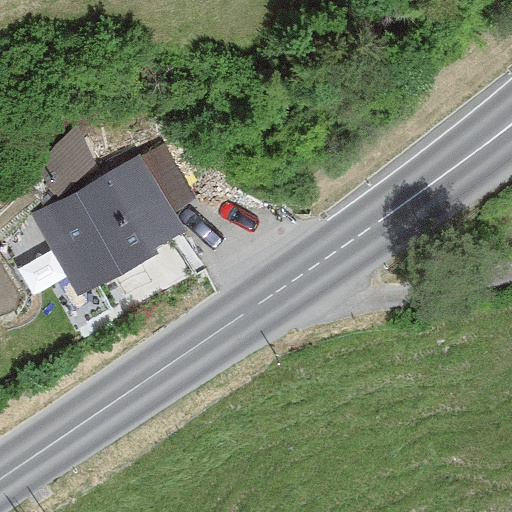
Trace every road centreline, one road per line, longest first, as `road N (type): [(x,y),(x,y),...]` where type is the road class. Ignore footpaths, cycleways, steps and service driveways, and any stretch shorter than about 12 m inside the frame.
road 1 (secondary): [(0,479),(511,127)]
road 2 (track): [(292,280),(347,305),(511,270)]
